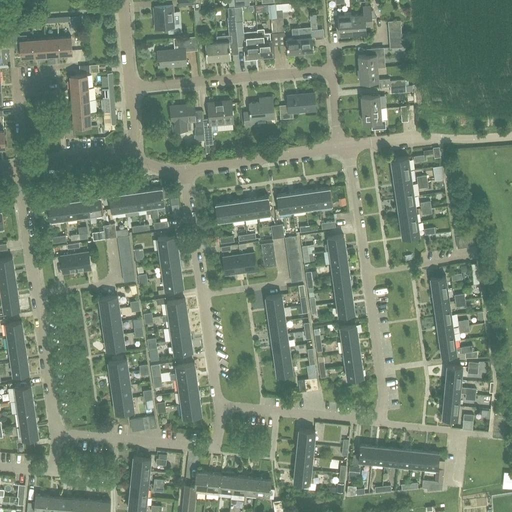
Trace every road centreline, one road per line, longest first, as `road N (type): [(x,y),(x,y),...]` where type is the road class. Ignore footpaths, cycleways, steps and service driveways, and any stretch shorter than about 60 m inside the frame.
road 1 (residential): [(130,87),(331,68)]
road 2 (residential): [(57,434),(206,447),(216,436),(219,406)]
road 3 (residential): [(511,136),(348,145)]
road 4 (residential): [(219,406),(381,423)]
road 5 (residential): [(339,146),(184,167)]
road 6 (residential): [(381,423),(366,273)]
road 7 (residential): [(57,434),(36,294)]
road 8 (residential): [(204,295),(184,167)]
road 9 (residential): [(366,273),(348,145)]
road 10 (residential): [(36,294),(22,168)]
road 11 (residential): [(36,294),(115,283),(112,241)]
road 12 (residential): [(204,295),(279,284),(279,241)]
